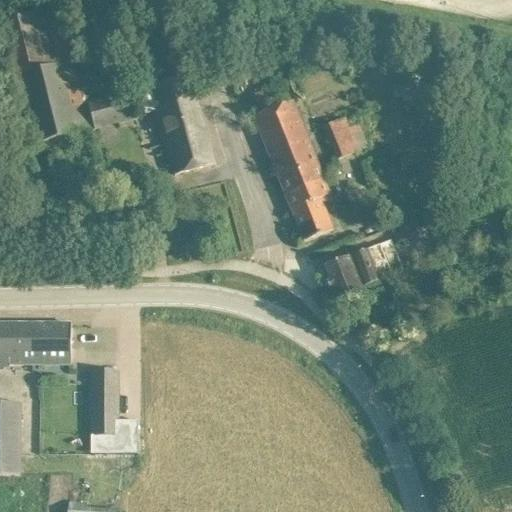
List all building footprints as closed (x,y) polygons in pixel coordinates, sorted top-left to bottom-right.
[(96,0),(105,31),(132,25),(160,17),(155,0),(96,0)] [(0,23),(0,51),(10,91),(80,73),(63,7),(0,23)] [(182,32),(163,37),(146,42),(152,65),(188,55),(182,32)] [(250,65),(242,66),(245,78),(252,76),(250,65)] [(80,73),(10,91),(25,149),(95,131),(88,103),(80,73)] [(161,127),(169,157),(174,176),(214,165),(190,78),(139,92),(145,113),(159,109),(164,126),(161,127)] [(403,85),(404,102),(443,102),(443,84),(403,85)] [(130,93),(88,103),(95,131),(137,120),(130,93)] [(263,114),(254,118),(290,209),(309,201),(304,190),(315,185),(315,184),(322,181),(291,103),(286,105),(273,111),(263,114)] [(324,128),(333,152),(337,161),(369,149),(359,125),(349,129),(345,119),(324,128)] [(309,201),(290,209),(304,243),(323,236),(332,232),(321,204),(330,201),(322,181),(315,184),(315,185),(304,190),(309,201)] [(391,230),(396,244),(419,236),(413,221),(391,230)] [(326,282),(328,287),(387,264),(380,246),(321,269),(326,282)] [(429,261),(407,270),(418,299),(441,291),(429,261)] [(387,264),(328,287),(335,304),(350,299),(354,310),(355,310),(355,308),(367,303),(363,293),(365,293),(363,289),(392,277),(387,264)] [(0,325),(0,371),(4,371),(4,368),(22,368),(22,365),(72,365),(72,325),(0,325)] [(117,372),(93,372),(93,422),(93,437),(105,437),(105,455),(124,455),(138,455),(138,422),(117,422),(117,372)] [(0,404),(0,477),(21,477),(21,404),(0,404)] [(68,501),(67,511),(86,511),(86,508),(87,503),(68,501)]
